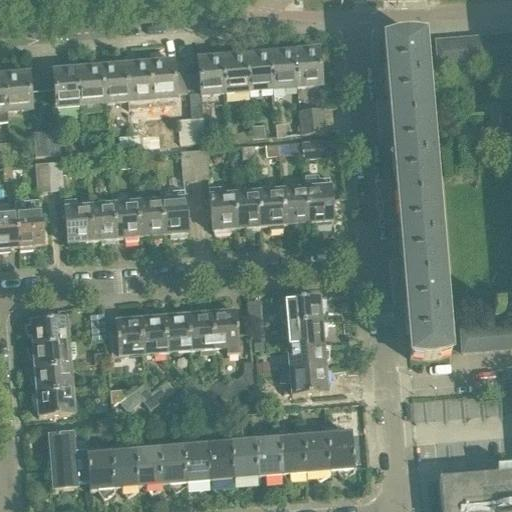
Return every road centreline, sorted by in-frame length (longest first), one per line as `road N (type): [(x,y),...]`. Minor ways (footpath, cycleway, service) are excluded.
road 1 (residential): [(375,261),(355,17),(511,8)]
road 2 (residential): [(0,292),(375,261)]
road 3 (residential): [(0,37),(264,13),(278,0)]
road 4 (residential): [(397,511),(375,261)]
